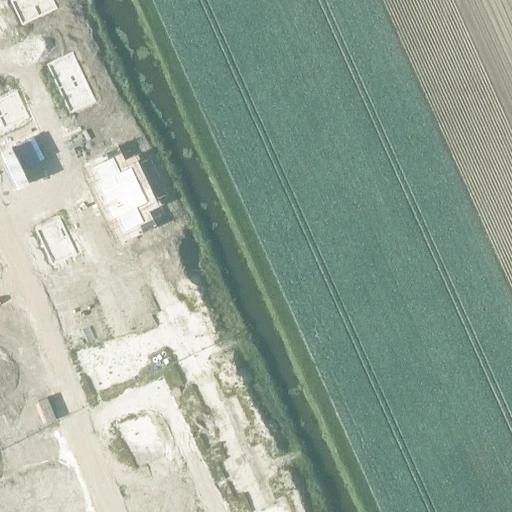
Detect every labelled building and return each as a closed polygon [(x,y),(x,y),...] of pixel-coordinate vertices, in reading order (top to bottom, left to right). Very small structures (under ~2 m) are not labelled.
[(52,0),(13,0),(10,2),(22,26),(57,9),(52,0)] [(72,53),(46,65),(47,67),(47,66),(58,90),(84,77),(73,54),(72,53)] [(84,77),(58,90),(69,113),(68,113),(69,114),(96,102),(95,100),(95,101),(84,77)] [(15,93),(0,100),(0,121),(4,130),(27,119),(27,120),(29,119),(17,92),(15,93)] [(113,157),(91,167),(98,182),(94,183),(101,198),(100,198),(104,206),(104,205),(111,220),(115,218),(122,233),(144,223),(137,208),(148,203),(131,166),(120,171),(113,157)] [(60,219),(35,231),(51,266),(76,255),(60,219)] [(181,307),(160,317),(167,332),(164,334),(181,370),(183,368),(190,383),(212,373),(206,358),(216,353),(199,317),(188,322),(181,307)] [(134,337),(106,350),(119,376),(146,363),(134,337)] [(104,346),(80,358),(97,393),(121,381),(119,376),(106,350),(104,346)] [(233,402),(195,419),(207,444),(244,426),(233,402)] [(148,419),(123,431),(140,466),(164,454),(148,419)] [(260,450),(223,467),(235,492),(272,474),(260,450)] [(26,511),(15,486),(0,492),(0,511),(26,511)] [(286,511),(282,502),(261,511),(286,511)]
